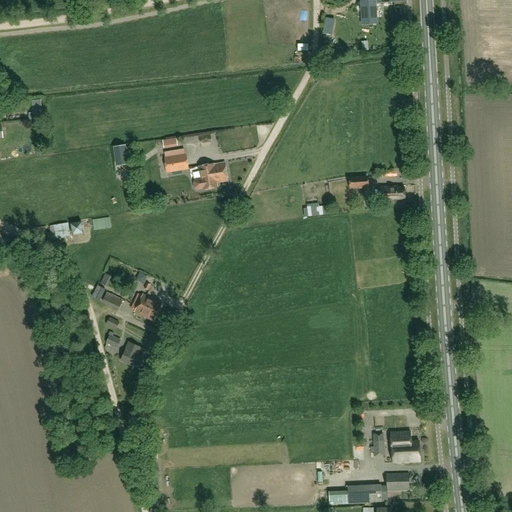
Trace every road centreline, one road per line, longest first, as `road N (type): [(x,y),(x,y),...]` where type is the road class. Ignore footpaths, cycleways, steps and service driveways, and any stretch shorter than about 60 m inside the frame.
road 1 (primary): [(460,511),(426,0)]
road 2 (track): [(316,0),(318,56),(185,306)]
road 3 (track): [(145,511),(77,278),(0,222)]
road 4 (track): [(164,0),(0,26)]
